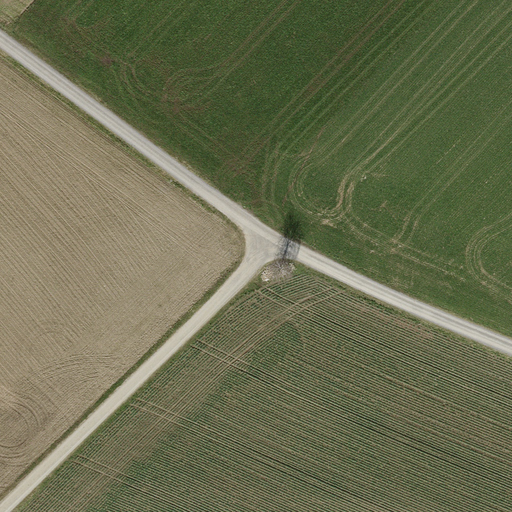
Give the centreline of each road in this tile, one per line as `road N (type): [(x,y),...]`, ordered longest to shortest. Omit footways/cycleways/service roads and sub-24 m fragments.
road 1 (track): [(511,344),(272,242),(0,39)]
road 2 (track): [(272,242),(0,507)]
